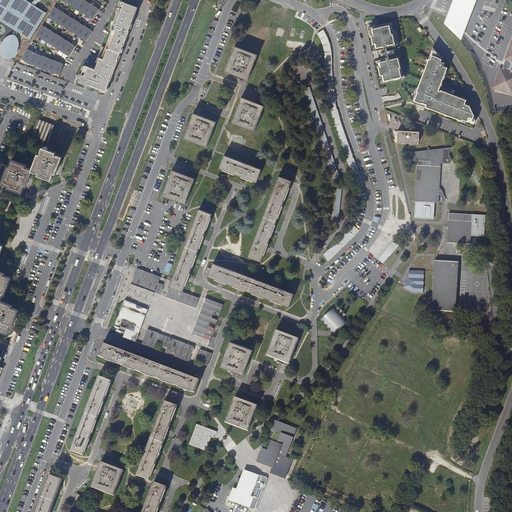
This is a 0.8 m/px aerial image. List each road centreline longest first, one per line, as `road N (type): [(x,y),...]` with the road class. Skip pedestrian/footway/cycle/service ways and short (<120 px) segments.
road 1 (residential): [(318,274),(315,291),(332,292),(382,227),(386,200),(354,32),(340,9),(316,16)]
road 2 (residential): [(316,16),(334,44),(342,114),(370,198),(361,233),(318,274)]
road 3 (primary): [(99,248),(192,0)]
road 4 (primary): [(178,0),(86,242)]
road 5 (residential): [(413,5),(470,89),(491,138),(511,239)]
road 6 (residential): [(122,256),(175,113),(188,100)]
road 7 (unknown): [(456,0),(505,19),(489,81),(497,99),(511,103)]
road 8 (residential): [(93,333),(46,457)]
road 9 (residential): [(511,394),(482,470),(477,511)]
road 10 (residential): [(188,401),(163,468),(175,482),(164,511)]
